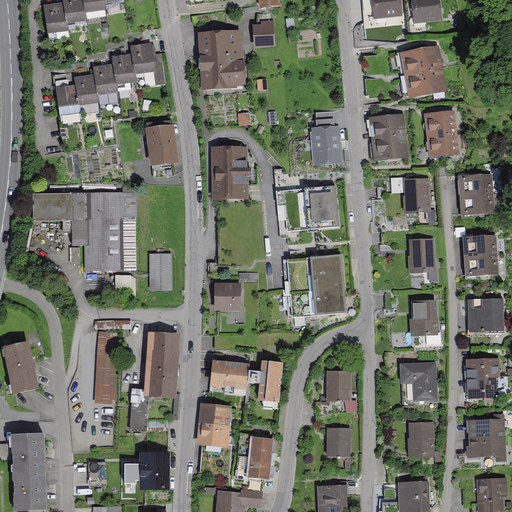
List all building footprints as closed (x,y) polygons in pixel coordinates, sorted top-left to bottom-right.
[(83,21),(80,0),(61,0),(62,3),(64,25),(83,21)] [(102,11),(100,0),(80,0),(82,14),(102,11)] [(276,5),(274,0),(256,0),(258,8),(276,5)] [(369,0),(371,18),(400,16),(398,0),(369,0)] [(409,0),(411,20),(446,16),(444,0),(409,0)] [(65,32),(62,3),(43,5),(45,36),(65,32)] [(272,48),(271,21),(258,21),(258,26),(251,26),(252,49),(272,48)] [(240,62),(238,30),(196,33),(200,93),(235,90),(235,88),(244,87),(242,62),(240,62)] [(149,43),(128,46),(129,54),(132,75),(152,72),(149,43)] [(395,95),(390,46),(371,47),(372,54),(360,55),(361,75),(374,74),(374,77),(362,78),(364,98),(395,95)] [(440,70),(436,46),(397,52),(401,77),(440,70)] [(133,83),(129,54),(109,57),(110,64),(113,86),(133,83)] [(114,93),(110,64),(91,67),(92,75),(95,96),(114,93)] [(405,98),(444,91),(440,70),(401,77),(405,98)] [(96,104),(92,75),(73,78),(73,86),(75,107),(96,104)] [(264,78),(253,79),(254,91),(265,90),(264,78)] [(76,115),(73,86),(53,88),(56,118),(76,115)] [(421,114),(424,137),(454,134),(452,111),(421,114)] [(250,125),(249,112),(238,113),(239,126),(250,125)] [(368,117),(371,140),(404,136),(401,113),(368,117)] [(313,166),(342,164),(339,126),(335,127),(334,119),(316,120),(317,127),(311,128),(313,166)] [(176,164),(171,126),(143,130),(148,168),(176,164)] [(426,158),(457,155),(454,134),(424,137),(426,158)] [(371,140),(373,162),(407,158),(404,136),(371,140)] [(245,147),(210,148),(211,199),(246,198),(246,178),(250,178),(249,168),(245,168),(245,147)] [(337,228),(333,183),(303,184),(302,172),(285,173),(279,167),(271,168),(276,237),(306,235),(306,231),(337,228)] [(458,177),(459,196),(493,194),(492,174),(458,177)] [(401,212),(427,211),(426,178),(403,179),(403,194),(400,194),(401,212)] [(134,270),(133,193),(31,195),(31,223),(69,222),(69,246),(81,246),(82,271),(134,270)] [(459,196),(461,216),(494,214),(493,194),(459,196)] [(463,237),(464,257),(497,255),(496,235),(463,237)] [(406,273),(433,272),(432,237),(407,238),(408,255),(405,255),(406,273)] [(168,253),(146,253),(147,291),(169,291),(168,253)] [(284,318),(344,314),(339,253),(280,258),(284,318)] [(464,257),(465,276),(498,275),(497,255),(464,257)] [(134,286),(135,275),(117,275),(116,286),(134,286)] [(213,311),(239,310),(238,283),(212,284),(213,311)] [(504,298),(467,299),(469,332),(505,331),(504,298)] [(407,317),(408,336),(435,335),(434,300),(409,301),(410,317),(407,317)] [(128,328),(128,319),(92,320),(92,329),(128,328)] [(113,403),(115,331),(95,331),(93,402),(113,403)] [(146,398),(173,400),(177,335),(146,334),(142,398),(146,398)] [(37,392),(26,344),(1,350),(12,398),(37,392)] [(470,359),(471,380),(495,379),(494,358),(470,359)] [(245,390),(246,361),(210,359),(208,388),(245,390)] [(277,403),(281,362),(259,361),(256,402),(277,403)] [(410,383),(411,401),(435,400),(433,362),(397,363),(399,384),(410,383)] [(348,371),(325,370),(325,400),(347,401),(348,371)] [(471,380),(472,401),(496,400),(495,379),(471,380)] [(142,398),(142,389),(128,389),(126,429),(144,429),(144,426),(145,419),(146,398),(142,398)] [(225,447),(228,406),(197,404),(194,446),(225,447)] [(407,458),(432,457),(431,421),(406,422),(407,458)] [(468,422),(469,440),(494,439),(493,421),(468,422)] [(348,427),(325,427),(325,456),(348,457),(348,427)] [(268,460),(270,434),(237,432),(236,458),(268,460)] [(44,473),(43,436),(8,437),(8,443),(0,443),(0,456),(8,456),(9,474),(44,473)] [(469,440),(470,458),(495,457),(494,439),(469,440)] [(167,492),(166,454),(137,455),(137,492),(167,492)] [(267,483),(268,460),(236,458),(234,481),(267,483)] [(103,485),(102,460),(85,460),(86,485),(103,485)] [(46,509),(44,473),(9,474),(12,511),(46,509)] [(474,478),(475,511),(500,510),(499,478),(474,478)] [(426,511),(426,481),(396,481),(397,502),(396,511),(426,511)] [(345,511),(344,485),(315,487),(315,511),(345,511)] [(258,508),(260,492),(238,490),(238,493),(216,491),(214,511),(242,511),(243,507),(258,508)] [(381,511),(396,511),(397,502),(383,503),(381,511)]
